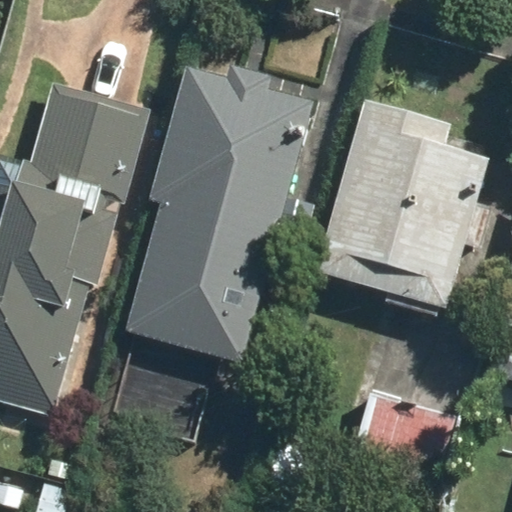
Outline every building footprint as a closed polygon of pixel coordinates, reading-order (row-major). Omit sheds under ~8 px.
[(132,330),(248,362),(321,102),(276,89),(279,79),(237,67),(234,78),(195,67),(157,203),(167,206),(132,330)] [(0,398),(0,400),(57,417),(95,283),(108,286),(132,201),(156,111),(59,83),(36,161),(2,153),(0,158),(0,392),(2,393),(0,398)] [(461,124),(372,100),(325,274),(395,292),(392,303),(445,317),(447,306),(455,308),(496,157),(455,146),(461,124)] [(511,301),(506,322),(510,323),(495,374),(511,378),(511,301)] [(217,384),(130,366),(117,427),(204,446),(217,384)] [(472,411),(381,394),(365,478),(456,495),(472,411)] [(337,457),(275,445),(268,483),(330,494),(337,457)]
